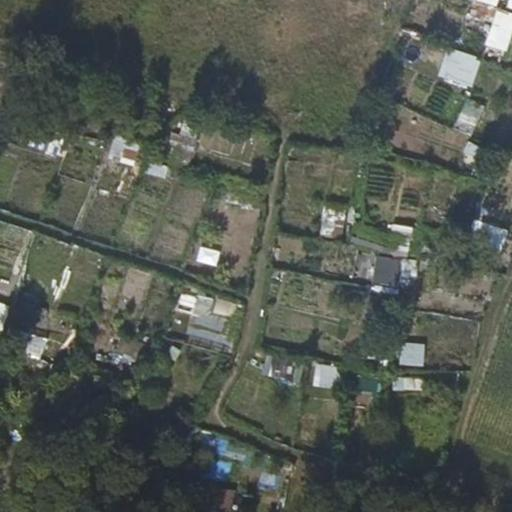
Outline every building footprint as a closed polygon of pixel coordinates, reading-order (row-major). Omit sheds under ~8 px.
[(511,46),(508,45),(499,66),(511,71),(511,46)] [(471,137),(481,106),(465,101),(454,132),(471,137)] [(3,350),(41,359),(45,341),(8,331),(3,350)] [(423,365),(423,347),(402,346),(401,364),(423,365)] [(313,387),(343,391),(345,370),(315,366),(313,387)] [(213,490),(212,510),(231,511),(232,492),(213,490)]
